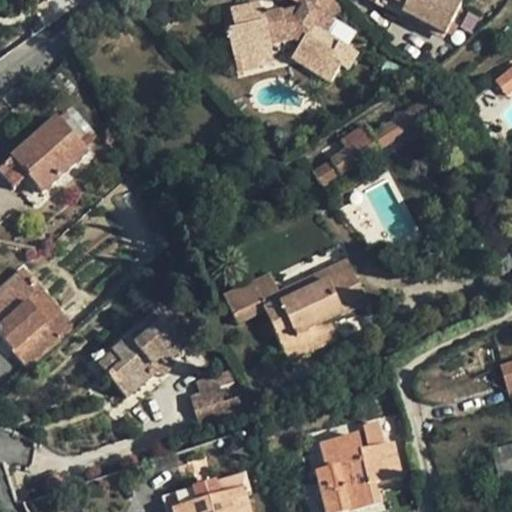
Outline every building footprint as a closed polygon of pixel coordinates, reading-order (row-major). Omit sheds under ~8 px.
[(377,0),(376,2),(445,38),(461,5),(451,0),(377,0)] [(243,50),(246,59),(261,54),(273,52),(271,45),(295,39),(301,42),(292,57),(330,81),(340,66),(347,69),(357,53),(312,26),(321,14),(305,4),(296,20),(284,22),(280,12),(263,17),(260,6),(230,13),(234,31),(227,32),(232,53),(243,50)] [(265,67),(261,54),(246,59),(234,62),(238,73),(265,67)] [(511,66),(494,78),(503,91),(511,85),(511,66)] [(434,115),(441,110),(429,89),(420,95),(424,101),(434,115)] [(322,187),(434,115),(424,101),(372,136),(366,127),(343,141),(348,151),(315,173),(322,187)] [(70,107),(57,119),(84,148),(97,137),(70,107)] [(11,161),(27,178),(42,195),(88,153),(84,148),(57,119),(11,161)] [(0,174),(14,190),(27,178),(11,161),(0,169),(0,174)] [(347,261),(279,293),(284,302),(351,270),(347,261)] [(305,333),(331,322),(367,304),(351,270),(284,302),(267,310),(265,311),(280,344),(288,361),(291,361),(313,351),(305,333)] [(0,336),(52,302),(25,271),(0,292),(0,336)] [(270,275),(253,282),(267,310),(284,302),(279,293),(270,275)] [(52,302),(0,336),(0,337),(29,370),(76,328),(52,302)] [(165,367),(167,365),(188,347),(159,313),(97,366),(127,399),(157,373),(159,371),(156,367),(162,362),(165,367)] [(344,351),(331,322),(305,333),(313,351),(317,349),(323,361),(344,351)] [(273,368),(288,361),(280,344),(265,350),(273,368)] [(172,371),(167,365),(165,367),(162,362),(156,367),(159,371),(157,373),(163,379),(172,371)] [(511,365),(502,368),(510,398),(511,397),(511,365)] [(199,384),(202,395),(222,390),(221,387),(233,382),(231,373),(199,384)] [(222,390),(202,395),(192,399),(201,426),(243,412),(238,397),(225,402),(222,390)] [(23,405),(12,392),(0,402),(0,407),(9,418),(23,405)] [(324,511),(351,511),(379,505),(376,486),(403,479),(394,445),(383,448),(378,427),(368,429),(373,451),(359,453),(356,438),(321,448),(327,474),(316,476),(324,511)] [(511,474),(511,444),(491,451),(498,478),(511,474)] [(26,477),(25,481),(26,485),(28,489),(34,493),(39,492),(44,488),(46,481),(44,476),(40,473),(36,471),(33,472),(29,475),(26,477)] [(192,491),(196,506),(221,499),(216,484),(192,491)] [(175,511),(248,511),(243,492),(221,499),(196,506),(175,511)]
